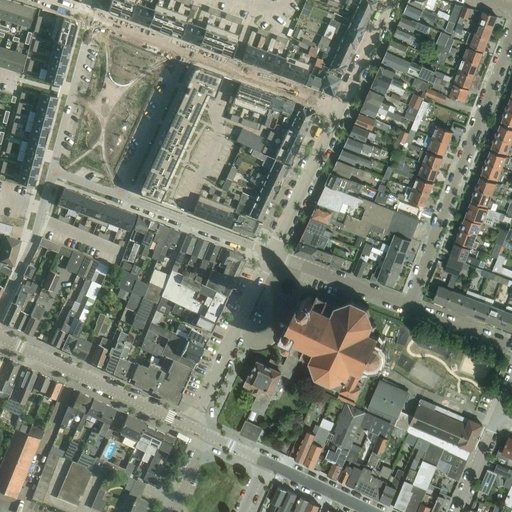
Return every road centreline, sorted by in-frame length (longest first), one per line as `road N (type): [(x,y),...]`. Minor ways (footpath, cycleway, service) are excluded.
road 1 (residential): [(409,306),(511,34)]
road 2 (unknown): [(249,0),(154,209)]
road 3 (tertiary): [(189,426),(0,337)]
road 4 (residential): [(189,426),(272,253)]
road 5 (residential): [(337,112),(178,48)]
road 6 (residential): [(53,172),(91,15)]
road 7 (residential): [(272,253),(121,196)]
road 8 (residential): [(178,48),(121,196)]
road 9 (residential): [(272,253),(337,112)]
road 10 (residential): [(0,311),(53,172)]
road 11 (residential): [(409,306),(272,253)]
road 12 (residential): [(337,112),(389,0)]
